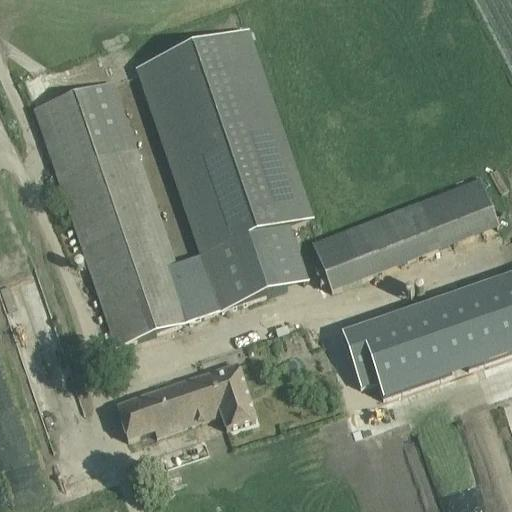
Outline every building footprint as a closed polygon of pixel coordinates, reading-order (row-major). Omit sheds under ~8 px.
[(113,87),(35,113),(117,352),(195,325),(195,324),(216,317),(217,317),(304,287),(285,233),(309,225),(244,36),(141,72),(205,259),(176,269),(113,87)] [(479,183),(419,208),(343,239),(342,237),(313,249),(332,297),(340,293),(362,285),(363,286),(499,231),(479,183)] [(466,332),(511,319),(511,281),(456,297),(466,332)] [(438,295),(401,307),(412,343),(449,331),(438,295)] [(373,308),(295,327),(303,359),(321,355),(325,371),(385,358),(373,308)] [(226,435),(256,425),(238,370),(117,411),(128,446),(155,437),(157,442),(221,419),(226,435)]
